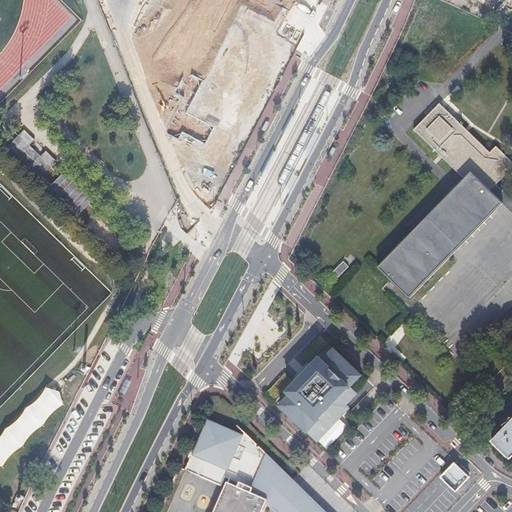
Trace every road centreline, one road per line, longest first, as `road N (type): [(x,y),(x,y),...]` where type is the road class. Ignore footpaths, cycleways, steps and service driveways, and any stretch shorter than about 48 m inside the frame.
road 1 (residential): [(494,474),(263,259)]
road 2 (primary): [(263,259),(387,0)]
road 3 (primary): [(349,0),(223,230)]
road 4 (residential): [(205,360),(364,511)]
road 5 (primary): [(174,327),(93,511)]
road 6 (track): [(166,200),(117,194),(18,104)]
road 7 (primary): [(124,511),(205,360)]
